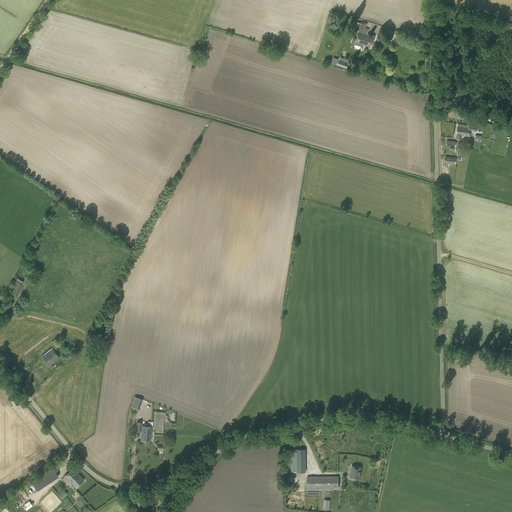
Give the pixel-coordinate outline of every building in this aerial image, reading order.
[(351,43),(355,45),(356,43),(370,47),(374,35),(368,34),(369,29),(366,28),(367,25),(356,21),(354,30),(358,31),(356,38),(353,37),(351,43)] [(340,57),(339,60),(334,58),(332,63),(337,65),(346,68),(349,60),(340,57)] [(473,112),(460,109),(459,117),(476,120),(477,113),(473,112)] [(468,128),(468,125),(458,124),(456,135),(457,135),(456,138),(461,139),(461,137),(464,138),(464,136),(470,137),(471,130),(475,131),(475,126),(469,125),(468,128)] [(16,281),(10,292),(9,294),(11,295),(12,293),(17,296),(22,284),(16,281)] [(49,365),(59,357),(49,344),(39,352),(49,365)] [(32,377),(40,383),(47,374),(40,368),(32,377)] [(139,409),(143,399),(134,396),(131,406),(139,409)] [(152,434),(152,432),(152,426),(142,425),(142,422),(137,422),(136,431),(141,431),(141,440),(150,441),(151,434),(152,434)] [(306,472),(305,449),(291,449),(291,472),(306,472)] [(350,477),(359,478),(361,467),(352,465),(350,477)] [(58,477),(53,468),(30,483),(36,492),(58,477)] [(73,468),(64,476),(76,488),(84,480),(73,468)] [(339,488),(338,476),(307,476),(307,488),(339,488)] [(61,499),(66,494),(63,491),(58,496),(61,499)]
